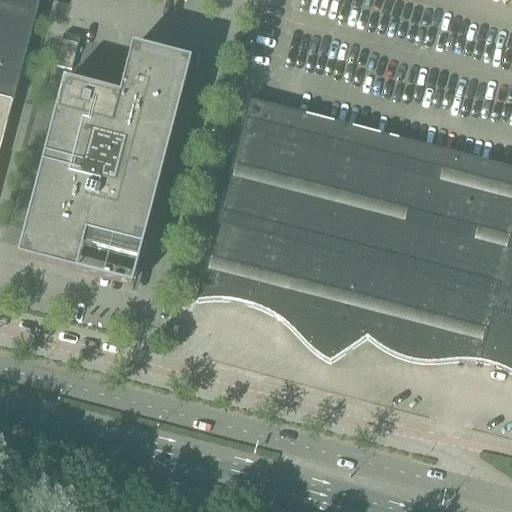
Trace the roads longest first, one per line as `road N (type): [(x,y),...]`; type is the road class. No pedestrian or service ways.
road 1 (unclassified): [(464,490),(449,452),(0,339)]
road 2 (primary): [(464,490),(0,368)]
road 3 (primary): [(0,404),(373,511)]
road 4 (unknown): [(223,32),(132,374)]
road 5 (unknown): [(511,128),(294,72),(285,44),(298,0)]
